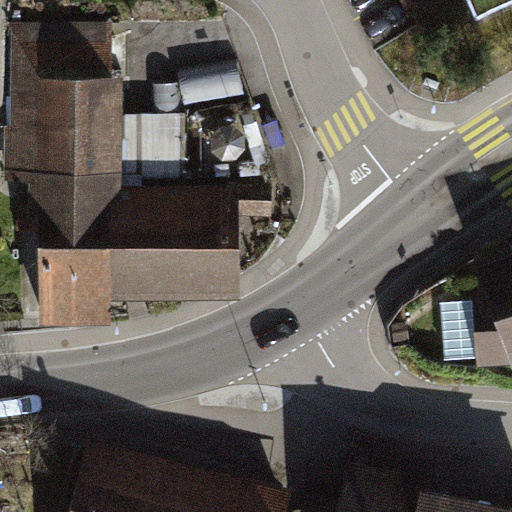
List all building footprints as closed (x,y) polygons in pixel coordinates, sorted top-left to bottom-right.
[(245,218),(245,185),(147,184),(147,173),(127,173),(127,77),(116,77),(116,24),(15,24),(15,128),(8,128),(8,180),(34,179),(34,221),(45,221),(45,323),(118,322),(119,298),(245,299),(245,218)] [(245,185),(245,218),(276,218),(276,185),(245,185)] [(511,238),(474,252),(485,285),(472,285),(477,363),(511,359),(511,358),(511,238)] [(88,434),(66,511),(274,511),(282,487),(88,434)] [(347,454),(333,511),(511,511),(511,490),(439,475),(365,458),(347,454)]
